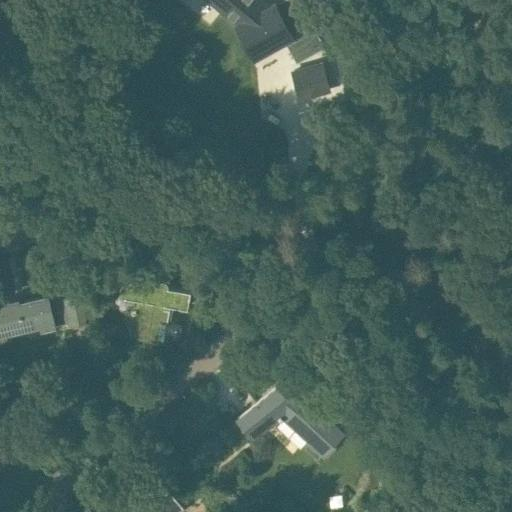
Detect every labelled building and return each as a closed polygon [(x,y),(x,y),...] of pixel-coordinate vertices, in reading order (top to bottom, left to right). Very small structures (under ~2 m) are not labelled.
[(265,0),(211,0),(236,21),(256,57),(285,41),(296,61),(324,46),(299,0),(278,0),(276,2),(275,0),(270,3),(265,0)] [(293,68),(291,68),(299,99),(332,90),(323,60),(293,68)] [(165,301),(187,305),(190,287),(168,282),(169,280),(168,278),(166,277),(164,276),(162,276),(160,276),(158,278),(158,281),(123,274),(119,292),(139,296),(137,308),(136,308),(135,306),(130,306),(130,308),(127,308),(129,331),(147,335),(148,333),(165,336),(171,305),(164,303),(165,301)] [(216,304),(229,306),(233,285),(220,283),(216,304)] [(57,325),(56,323),(68,320),(69,325),(90,320),(83,291),(62,296),(63,299),(51,302),(49,292),(20,299),(19,296),(1,300),(2,303),(0,303),(0,338),(13,335),(12,331),(40,324),(41,329),(57,325)] [(291,372),(236,417),(253,438),(279,416),(281,418),(283,417),(310,441),(305,446),(318,457),(322,452),(324,454),(326,452),(327,454),(336,444),(334,443),(346,431),(331,417),(336,411),(322,398),(317,404),(307,394),(308,393),(291,372)] [(32,379),(24,396),(39,404),(47,386),(32,379)] [(0,467),(15,455),(0,436),(0,467)] [(208,443),(198,452),(204,459),(215,451),(208,443)] [(158,479),(117,511),(177,511),(182,509),(158,479)]
